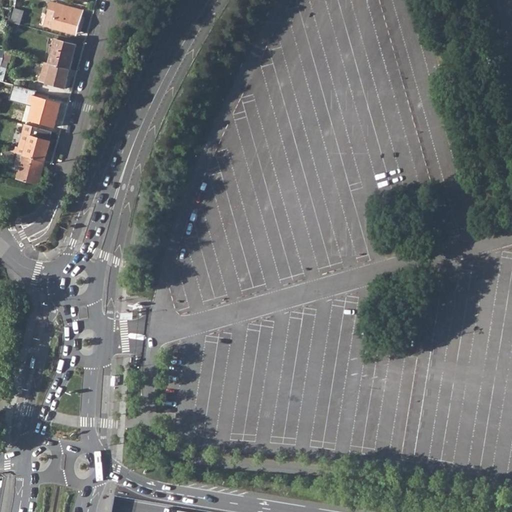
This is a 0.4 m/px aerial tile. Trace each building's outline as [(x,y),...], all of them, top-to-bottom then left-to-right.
[(84,9),(56,1),(54,8),(57,8),(52,26),(77,33),(84,9)] [(47,25),(52,26),(57,8),(54,8),(52,7),(47,25)] [(21,25),(25,11),(15,8),(11,22),(21,25)] [(52,63),(70,68),(77,43),(56,38),(49,62),(52,63)] [(3,56),(2,59),(9,61),(11,52),(4,50),(3,56)] [(46,82),(65,87),(70,68),(52,63),(46,82)] [(0,90),(14,94),(16,84),(0,79),(0,90)] [(30,119),(53,126),(60,102),(33,94),(30,101),(34,102),(30,119)] [(24,154),(44,160),(50,140),(30,134),(31,132),(23,130),(18,146),(15,145),(14,151),(23,154),(24,154)] [(16,178),(38,184),(44,160),(24,154),(23,154),(16,178)]
